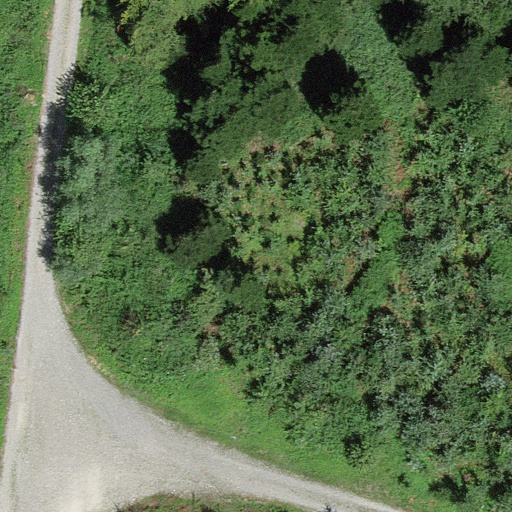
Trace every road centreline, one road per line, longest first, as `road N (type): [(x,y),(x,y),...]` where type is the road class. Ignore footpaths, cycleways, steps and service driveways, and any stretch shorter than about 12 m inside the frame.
road 1 (track): [(9,511),(72,0)]
road 2 (track): [(375,511),(24,416)]
